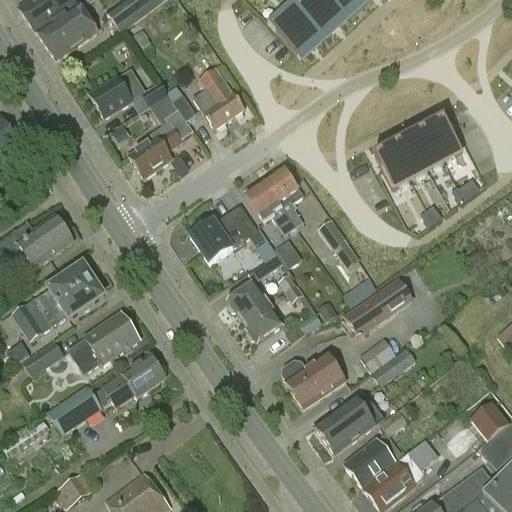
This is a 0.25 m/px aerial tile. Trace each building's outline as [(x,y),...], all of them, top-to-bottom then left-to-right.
[(68,0),(39,0),(19,15),(33,36),(74,7),(68,0)] [(119,39),(170,0),(130,0),(105,19),(119,39)] [(325,0),(303,0),(293,10),(323,44),(346,23),(325,0)] [(367,0),(325,0),(346,23),(370,3),(367,0)] [(54,65),(95,36),(76,9),(35,38),(54,65)] [(293,10),(269,31),(300,65),(323,44),(293,10)] [(244,116),(232,99),(214,73),(197,85),(204,96),(192,104),(202,119),(201,119),(213,137),(244,116)] [(138,118),(149,111),(141,99),(127,77),(115,86),(114,84),(89,101),(104,125),(130,108),(129,108),(131,107),(138,118)] [(141,99),(149,111),(167,99),(166,98),(159,87),(144,97),(141,99)] [(162,133),(154,138),(139,148),(141,151),(126,162),(143,186),(172,165),(167,158),(182,148),(180,145),(192,137),(185,126),(185,127),(172,107),(167,99),(149,111),(138,118),(139,120),(151,112),(156,119),(159,117),(165,125),(159,129),(162,133)] [(182,100),(172,107),(185,127),(185,126),(195,120),(182,100)] [(0,122),(0,163),(19,151),(0,123),(0,122)] [(444,126),(427,135),(445,168),(462,159),(444,126)] [(124,129),(112,137),(120,148),(132,139),(124,129)] [(427,135),(410,144),(428,177),(445,168),(427,135)] [(410,144),(393,153),(410,187),(428,177),(410,144)] [(393,153),(375,163),(393,196),(410,187),(393,153)] [(283,176),(264,189),(295,233),(302,228),(293,215),(296,214),(293,209),(303,202),(298,194),(296,195),(283,176)] [(476,198),(469,188),(459,195),(467,205),(476,198)] [(295,233),(264,189),(244,203),(257,222),(258,222),(263,229),(272,223),(284,241),(295,233)] [(467,205),(459,196),(450,203),(457,212),(467,205)] [(445,221),(437,212),(428,219),(435,229),(445,221)] [(435,229),(428,219),(418,226),(425,236),(435,229)] [(54,221),(33,236),(28,229),(0,247),(0,268),(2,271),(21,258),(33,275),(73,248),(54,221)] [(232,232),(221,240),(211,225),(188,241),(209,270),(222,260),(221,259),(241,245),(232,232)] [(357,268),(329,227),(317,235),(330,255),(332,253),(347,275),(357,268)] [(293,245),(280,252),(290,273),(303,266),(293,245)] [(254,289),(283,269),(276,260),(248,279),(254,289)] [(46,293),(48,295),(11,320),(20,334),(93,285),(91,283),(92,277),(88,272),(84,272),(82,269),(46,293)] [(285,298),(296,291),(289,280),(278,287),(285,298)] [(95,288),(93,285),(20,334),(29,347),(67,323),(68,325),(104,301),(101,298),(102,294),(98,288),(95,288)] [(369,285),(342,302),(349,312),(375,295),(374,294),(369,285)] [(357,345),(387,324),(386,323),(411,305),(398,286),(373,304),(372,302),(342,323),(357,345)] [(483,298),(493,309),(507,298),(497,286),(483,298)] [(227,305),(228,307),(227,312),(231,318),(236,318),(242,327),(267,309),(252,288),(227,305)] [(303,301),(296,291),(285,298),(292,308),(303,301)] [(349,312),(342,302),(329,310),(328,308),(317,314),(325,327),(349,312)] [(282,330),(267,309),(242,327),(248,336),(246,340),(251,346),(255,346),(256,348),(282,330)] [(83,343),(86,346),(73,355),(90,380),(139,346),(120,318),(83,343)] [(283,338),(290,349),(321,329),(314,318),(283,338)] [(511,329),(496,342),(511,362),(511,329)] [(383,344),(359,362),(371,377),(395,360),(383,344)] [(23,347),(11,353),(17,365),(29,359),(23,347)] [(32,381),(63,361),(54,347),(23,367),(32,381)] [(405,354),(372,379),(382,392),(415,367),(405,354)] [(293,367),(282,374),(281,382),(284,387),(283,388),(303,416),(345,387),(325,359),(304,373),(301,368),(293,367)] [(149,361),(120,380),(94,398),(103,412),(110,407),(115,415),(134,402),(136,404),(165,384),(164,383),(166,379),(162,373),(157,373),(149,361)] [(87,392),(47,419),(62,441),(102,414),(87,392)] [(371,406),(361,414),(352,402),(313,432),(334,461),(374,431),(375,432),(385,425),(371,406)] [(487,447),(509,429),(492,407),(469,425),(487,447)] [(403,411),(378,430),(388,442),(406,428),(405,425),(411,421),(403,411)] [(43,426),(2,454),(8,463),(49,435),(43,426)] [(496,476),(511,461),(511,428),(479,458),(496,476)] [(384,439),(376,445),(343,472),(362,495),(404,462),(389,442),(387,444),(384,439)] [(410,457),(424,474),(442,460),(428,443),(410,457)] [(409,458),(404,462),(362,495),(375,511),(388,511),(422,485),(424,477),(409,458)] [(431,510),(432,510),(428,511),(511,511),(511,469),(496,486),(492,481),(489,483),(481,473),(431,510)] [(83,476),(54,496),(64,511),(68,511),(95,494),(83,476)] [(167,511),(143,479),(105,508),(107,511),(167,511)]
